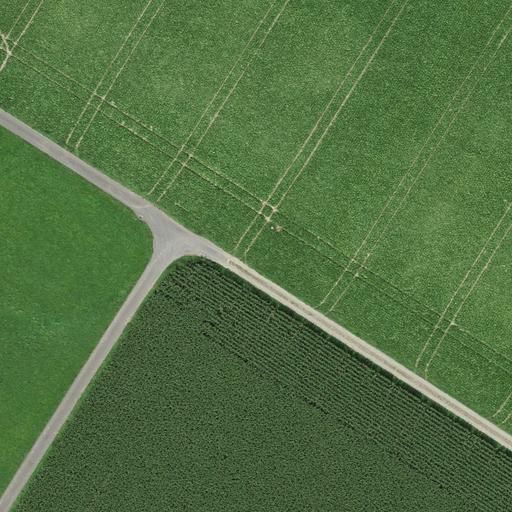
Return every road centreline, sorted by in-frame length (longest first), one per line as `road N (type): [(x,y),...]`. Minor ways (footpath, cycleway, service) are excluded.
road 1 (track): [(511,445),(0,118)]
road 2 (track): [(178,235),(4,511)]
